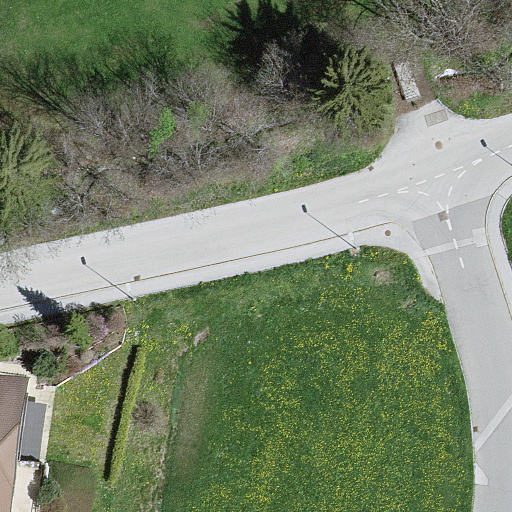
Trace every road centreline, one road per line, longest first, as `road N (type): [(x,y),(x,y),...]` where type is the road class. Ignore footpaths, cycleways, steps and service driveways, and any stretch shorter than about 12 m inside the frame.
road 1 (residential): [(443,198),(0,302)]
road 2 (residential): [(443,198),(491,353),(500,511)]
